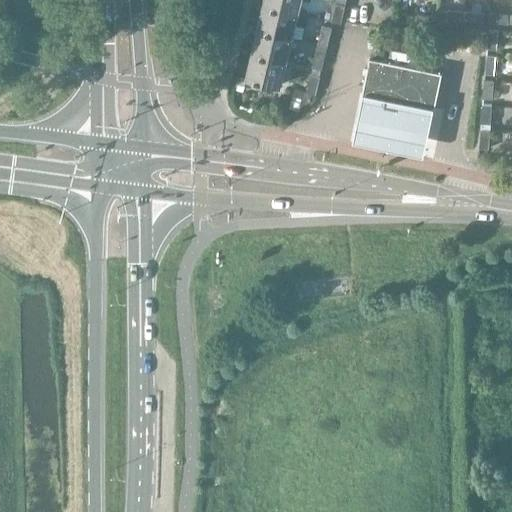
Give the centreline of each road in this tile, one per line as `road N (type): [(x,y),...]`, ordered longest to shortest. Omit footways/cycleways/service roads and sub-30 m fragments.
road 1 (tertiary): [(508,210),(420,189),(142,151)]
road 2 (tertiary): [(142,194),(508,210)]
road 3 (secondary): [(98,189),(95,511)]
road 4 (secondary): [(137,511),(142,194)]
road 5 (tertiary): [(142,151),(135,0)]
road 6 (tertiary): [(101,0),(101,145)]
